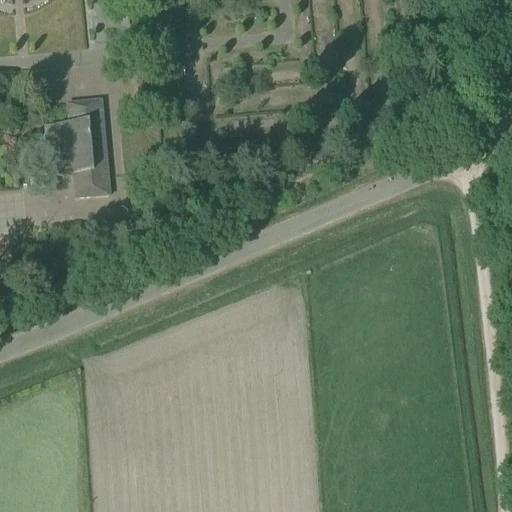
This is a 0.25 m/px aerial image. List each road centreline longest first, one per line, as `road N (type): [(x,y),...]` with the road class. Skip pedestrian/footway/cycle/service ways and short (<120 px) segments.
road 1 (residential): [(0,354),(505,141)]
road 2 (track): [(504,511),(460,160)]
road 3 (residential): [(480,0),(505,141)]
